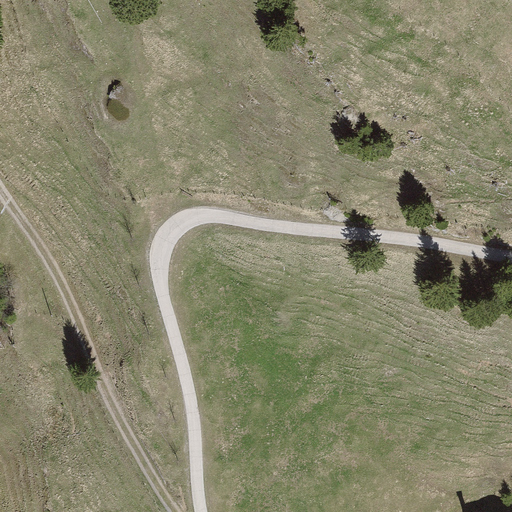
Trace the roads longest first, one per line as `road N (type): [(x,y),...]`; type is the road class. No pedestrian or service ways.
road 1 (track): [(511,256),(210,215),(170,227),(159,266),(191,402),(201,511)]
road 2 (track): [(0,185),(74,314),(104,396),(173,511)]
